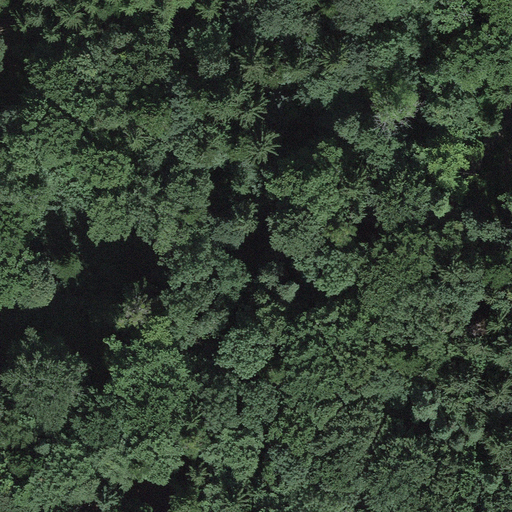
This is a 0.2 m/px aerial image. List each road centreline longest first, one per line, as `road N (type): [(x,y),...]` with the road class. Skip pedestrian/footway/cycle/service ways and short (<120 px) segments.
road 1 (track): [(511,113),(385,294),(370,361),(377,391),(400,415),(511,493)]
road 2 (track): [(234,0),(0,57)]
